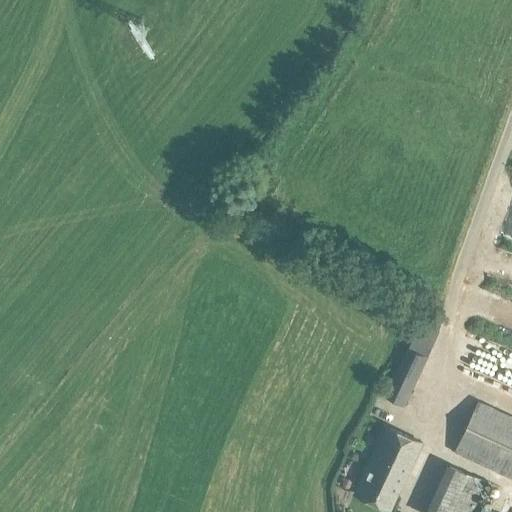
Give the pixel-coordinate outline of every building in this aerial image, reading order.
[(389,185),(398,164),(352,145),(344,166),(389,185)] [(511,310),(489,302),(483,319),(511,329),(511,310)] [(429,350),(435,332),(419,326),(413,345),(429,350)] [(502,372),(511,349),(473,333),(464,355),(502,372)] [(403,405),(426,357),(408,348),(385,395),(403,405)] [(511,419),(480,405),(460,450),(511,473),(511,419)] [(390,511),(422,444),(387,427),(354,494),(390,511)] [(468,511),(486,473),(453,458),(429,511),(468,511)] [(487,501),(511,511),(511,499),(492,490),(487,501)]
